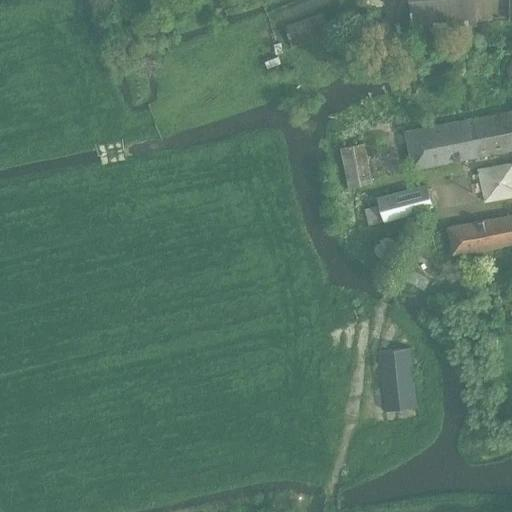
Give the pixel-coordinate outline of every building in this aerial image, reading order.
[(474,0),(409,0),(412,32),(477,27),(474,0)] [(330,35),(323,16),(285,29),(292,48),(330,35)] [(413,170),(511,151),(511,112),(406,132),(413,170)] [(371,185),(370,178),(362,141),(338,146),(347,189),(371,185)] [(511,162),(481,165),(485,200),(511,197),(511,162)] [(369,226),(403,217),(433,209),(427,186),(378,198),(380,206),(365,210),(369,226)] [(511,244),(511,215),(447,228),(452,256),(511,244)] [(411,270),(405,279),(424,291),(429,281),(411,270)] [(417,408),(415,387),(411,348),(379,352),(385,412),(417,408)]
